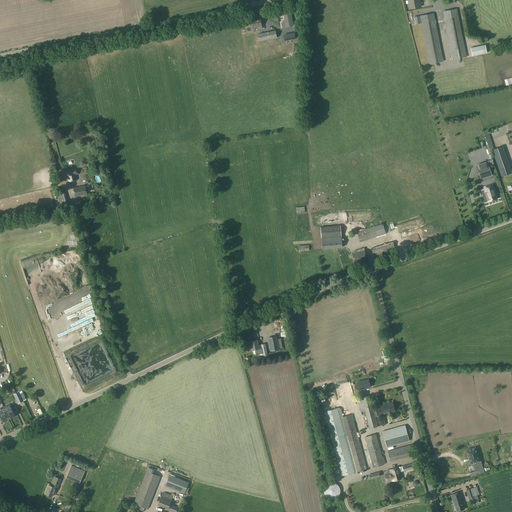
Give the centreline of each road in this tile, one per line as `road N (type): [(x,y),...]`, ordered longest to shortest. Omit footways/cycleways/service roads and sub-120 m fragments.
road 1 (unclassified): [(0,441),(372,270)]
road 2 (unclassified): [(0,55),(271,0)]
road 3 (unclassified): [(436,511),(372,270)]
road 4 (unclassified): [(372,270),(511,219)]
